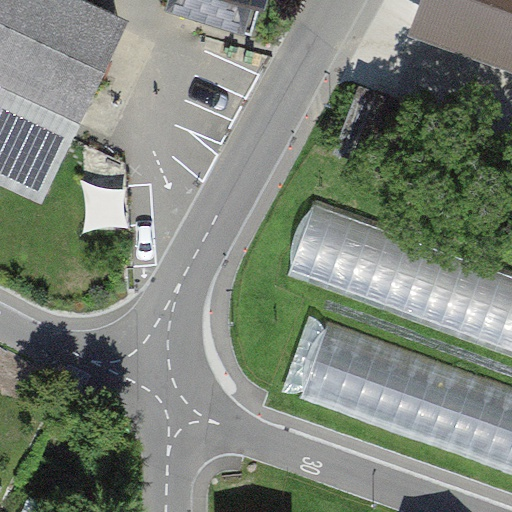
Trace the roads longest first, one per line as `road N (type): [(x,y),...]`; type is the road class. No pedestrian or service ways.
road 1 (residential): [(338,0),(207,240),(180,310),(170,403)]
road 2 (residential): [(170,403),(477,511)]
road 3 (unknown): [(155,0),(180,92),(217,150),(244,172)]
road 4 (residential): [(0,321),(170,403)]
